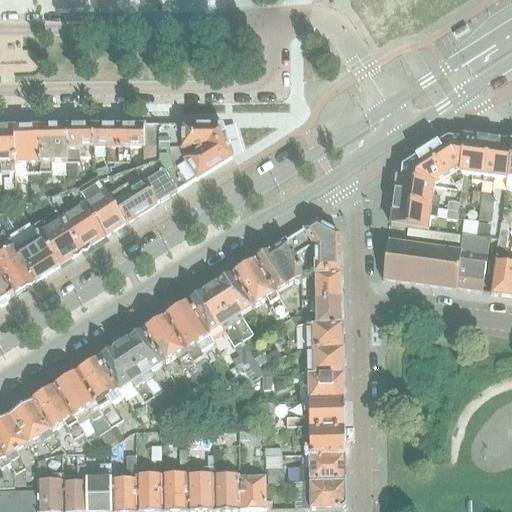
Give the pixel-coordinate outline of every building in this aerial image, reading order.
[(198,181),(232,160),(223,127),(182,128),(182,150),(187,150),(190,161),(187,163),(198,181)] [(66,164),(79,164),(79,159),(93,159),(93,149),(92,128),(65,129),(66,163),(66,164)] [(117,165),(117,128),(92,128),(93,149),(106,149),(106,165),(117,165)] [(118,178),(126,175),(125,165),(129,164),(129,149),(143,149),(144,149),(144,128),(117,128),(117,165),(117,168),(118,178)] [(143,149),(143,170),(145,169),(157,165),(157,128),(144,128),(144,149),(143,149)] [(160,170),(187,163),(190,161),(187,150),(182,150),(182,128),(157,128),(157,165),(160,170)] [(12,171),(27,171),(27,175),(30,175),(30,193),(40,193),(40,173),(39,129),(11,130),(12,171)] [(51,163),(66,163),(65,129),(39,129),(40,173),(51,173),(51,163)] [(0,174),(8,175),(8,179),(4,179),(4,190),(13,190),(12,171),(11,130),(0,130),(0,174)] [(447,177),(459,169),(460,169),(465,138),(453,137),(430,152),(447,177)] [(465,138),(460,169),(459,169),(462,175),(473,177),(473,182),(484,184),(490,140),(465,137),(465,138)] [(507,181),(511,149),(511,143),(490,140),(484,184),(494,185),(495,180),(507,181)] [(398,179),(434,185),(441,181),(447,177),(430,152),(400,171),(398,179)] [(160,170),(176,195),(198,181),(187,163),(160,170)] [(125,227),(176,195),(160,170),(157,165),(145,169),(143,170),(126,175),(118,178),(110,180),(98,184),(108,200),(125,227)] [(66,181),(74,181),(74,167),(66,167),(66,181)] [(110,180),(118,178),(117,168),(110,168),(110,180)] [(398,179),(397,179),(394,202),(439,208),(440,198),(434,198),(435,188),(435,186),(434,185),(398,179)] [(108,200),(98,184),(97,181),(76,194),(105,240),(125,227),(108,200)] [(441,181),(434,185),(435,186),(435,188),(446,189),(441,181)] [(47,201),(51,199),(51,192),(40,193),(40,203),(47,201)] [(51,199),(47,201),(51,207),(56,214),(81,255),(105,240),(76,194),(75,192),(51,199)] [(481,205),(483,194),(474,192),(472,203),(481,205)] [(490,206),(492,195),(483,194),(481,205),(490,206)] [(42,212),(51,207),(47,201),(40,203),(36,204),(42,212)] [(437,219),(439,208),(394,202),(391,226),(429,231),(431,218),(437,219)] [(448,212),(459,214),(460,205),(449,203),(448,212)] [(511,211),(504,211),(503,223),(511,224),(511,221),(511,211)] [(458,223),(459,214),(448,212),(447,221),(458,223)] [(63,226),(56,214),(32,229),(57,270),(81,255),(63,226)] [(15,234),(3,215),(0,215),(0,228),(3,233),(7,239),(35,284),(57,270),(32,229),(29,225),(15,234)] [(296,257),(309,249),(314,252),(314,279),(340,278),(339,239),(316,224),(286,243),(296,257)] [(500,225),(497,249),(507,250),(510,226),(500,225)] [(35,284),(7,239),(3,233),(0,234),(0,251),(3,256),(0,257),(0,278),(12,298),(35,284)] [(463,237),(461,251),(388,242),(383,282),(456,292),(456,290),(482,294),(489,240),(463,237)] [(255,263),(276,296),(296,283),(302,283),(302,266),(296,257),(286,243),(255,263)] [(511,298),(511,265),(505,265),(507,250),(497,249),(491,296),(511,298)] [(277,321),(288,314),(276,296),(255,263),(233,277),(253,309),(254,311),(268,302),(272,310),(271,311),(277,321)] [(242,316),(253,309),(233,277),(211,290),(245,343),(255,337),(242,316)] [(0,278),(0,306),(12,298),(0,278)] [(315,302),(341,301),(340,278),(314,279),(315,302)] [(189,304),(210,337),(223,328),(236,349),(245,343),(211,290),(189,304)] [(315,327),(316,327),(341,326),(341,301),(315,302),(315,327)] [(204,379),(214,372),(202,353),(215,345),(210,337),(189,304),(166,319),(199,371),(204,379)] [(312,316),(302,316),(302,319),(302,327),(306,327),(312,327),(312,316)] [(199,371),(166,319),(143,333),(164,366),(179,357),(184,366),(182,367),(189,378),(199,371)] [(291,320),(282,326),(287,333),(296,328),(295,327),(291,320)] [(307,351),(342,351),(341,326),(316,327),(315,327),(312,327),(306,327),(307,351)] [(143,333),(121,347),(155,401),(164,395),(152,374),(164,366),(143,333)] [(121,347),(99,361),(120,394),(133,386),(138,395),(136,397),(142,407),(145,405),(146,407),(155,401),(121,347)] [(277,350),(266,357),(269,364),(282,359),(277,350)] [(342,351),(307,351),(307,376),(343,376),(342,351)] [(113,432),(124,424),(113,407),(124,400),(120,394),(99,361),(77,375),(113,432)] [(273,370),(264,371),(265,379),(273,379),(273,370)] [(55,389),(80,428),(90,422),(101,439),(113,432),(77,375),(55,389)] [(343,403),(343,376),(307,376),(303,376),(303,388),(307,388),(307,404),(343,403)] [(273,379),(265,379),(265,392),(273,392),(273,379)] [(214,394),(224,388),(219,380),(209,386),(214,394)] [(80,428),(55,389),(33,403),(52,433),(64,425),(75,442),(85,436),(80,428)] [(164,415),(172,410),(168,402),(159,408),(164,415)] [(62,448),(52,433),(33,403),(10,417),(29,446),(40,439),(51,455),(62,448)] [(343,403),(307,404),(304,404),(304,414),(309,414),(309,422),(297,422),(297,421),(287,421),(287,432),(297,432),(344,430),(343,403)] [(151,413),(156,420),(164,415),(159,408),(151,413)] [(17,477),(27,471),(16,454),(29,446),(10,417),(0,423),(0,451),(13,472),(17,477)] [(253,427),(239,427),(239,442),(253,442),(253,427)] [(344,430),(297,432),(297,441),(309,441),(309,448),(304,448),(304,459),(308,459),(345,458),(344,430)] [(0,491),(14,491),(13,472),(0,451),(0,470),(2,474),(3,482),(0,481),(0,491)] [(222,452),(213,452),(213,467),(222,467),(222,452)] [(302,486),(305,486),(308,486),(346,485),(345,458),(308,459),(308,469),(302,470),(302,486)] [(136,511),(135,478),(135,460),(125,461),(125,476),(130,475),(130,482),(111,482),(111,511),(136,511)] [(100,480),(86,481),(86,511),(111,511),(111,482),(110,468),(100,468),(100,480)] [(62,511),(86,511),(86,481),(85,469),(77,469),(77,485),(62,485),(62,511)] [(213,511),(213,478),(213,471),(204,472),(204,478),(187,479),(187,511),(213,511)] [(161,511),(187,511),(187,479),(187,477),(161,478),(161,511)] [(239,477),(213,478),(213,511),(239,511),(239,480),(239,477)] [(136,511),(161,511),(161,478),(135,478),(136,511)] [(62,511),(62,485),(62,479),(53,479),(54,484),(38,485),(38,494),(38,511),(62,511)] [(267,511),(266,479),(239,480),(239,511),(267,511)] [(308,486),(305,486),(305,511),(328,511),(341,511),(346,506),(346,485),(308,486)] [(0,511),(13,511),(13,494),(0,494),(0,511)] [(13,511),(38,511),(38,494),(13,494),(13,511)]
